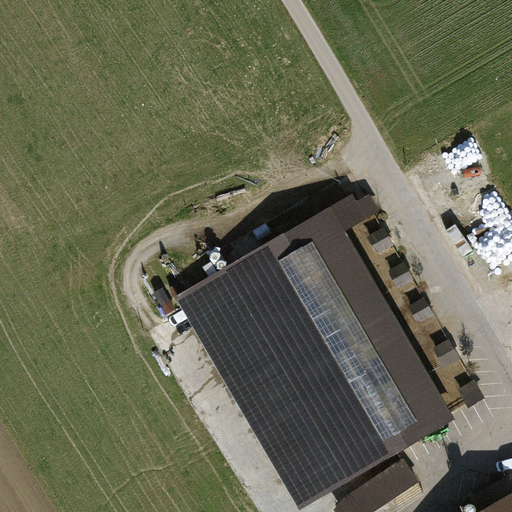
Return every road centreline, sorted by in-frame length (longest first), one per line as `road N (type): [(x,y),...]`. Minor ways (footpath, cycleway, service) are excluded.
road 1 (unclassified): [(290,0),(511,385)]
road 2 (unknown): [(511,432),(395,511)]
